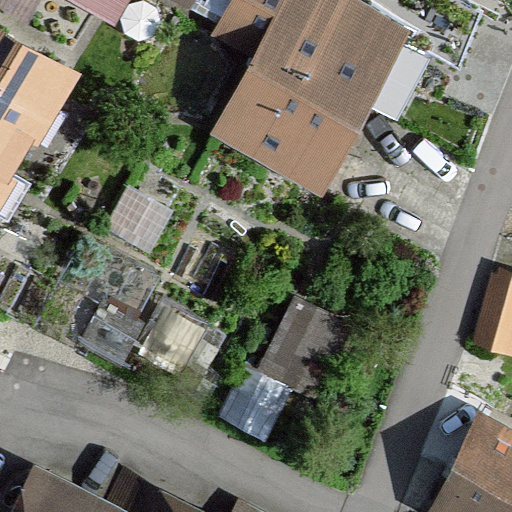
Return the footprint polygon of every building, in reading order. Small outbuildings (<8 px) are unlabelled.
[(125,0),(78,0),(113,21),(125,0)] [(329,184),(412,24),(366,0),(230,0),(212,36),(254,58),(218,127),(329,184)] [(0,184),(65,76),(0,37),(0,184)] [(108,214),(153,236),(176,191),(130,169),(108,214)] [(511,270),(493,265),(474,339),(511,349),(511,270)] [(224,406),(268,428),(296,372),(251,350),(224,406)] [(511,511),(511,420),(488,409),(438,511),(511,511)] [(252,511),(125,448),(107,484),(33,447),(0,511),(252,511)]
